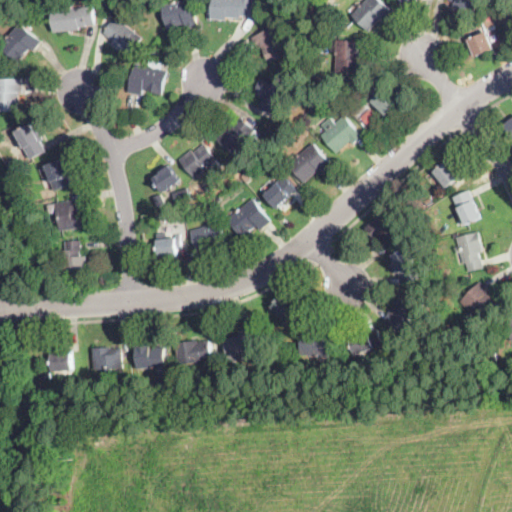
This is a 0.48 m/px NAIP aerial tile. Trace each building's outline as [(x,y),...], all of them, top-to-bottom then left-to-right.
[(192,0),(195,10),(199,25),(188,28),(187,28),(186,24),(169,29),(163,10),(162,6),(184,0),(192,0)] [(256,0),(255,17),(242,15),(241,18),(228,17),(228,20),(211,18),(213,0),(256,0)] [(381,0),(383,2),(383,1),(394,11),(386,20),(383,17),(370,31),(352,15),(366,0),(381,0)] [(482,0),(475,12),(473,14),(472,17),(466,13),(465,14),(454,6),(456,3),(451,0),(482,0)] [(501,14),(500,8),(506,6),(508,12),(501,14)] [(55,33),(52,10),(94,7),(96,24),(87,25),(87,27),(80,28),(81,30),(55,33)] [(293,16),(288,19),(285,14),(290,11),(293,16)] [(138,44),(129,55),(123,51),(122,52),(112,44),(114,41),(105,33),(117,17),(143,38),(138,44)] [(38,46),(35,51),(32,48),(20,62),(1,47),(2,46),(21,23),(43,41),(38,46)] [(278,25),(283,35),(290,32),(296,44),(290,47),(292,52),(270,63),(265,54),(267,53),(263,47),(259,49),(254,38),(278,25)] [(478,57),(477,57),(469,39),(487,31),(495,49),(478,57)] [(366,68),(366,73),(336,73),(337,43),(337,39),(362,40),(361,60),(367,60),(366,68)] [(162,65),(161,69),(169,71),(163,95),(152,93),(152,91),(145,89),(143,95),(130,92),(131,89),(137,63),(149,66),(150,60),(163,63),(162,65)] [(20,110),(0,110),(0,78),(24,78),(24,91),(20,91),(20,110)] [(367,88),(364,89),(361,82),(367,80),(374,78),(377,84),(367,88)] [(279,112),(279,113),(262,109),(265,98),(256,96),(260,79),(286,85),(279,112)] [(400,102),(392,111),(387,116),(373,102),(369,106),(363,100),(367,96),(366,96),(377,84),(379,82),(400,102)] [(363,103),(355,110),(349,104),(357,97),(363,103)] [(375,121),(370,126),(361,118),(370,108),(379,117),(375,121)] [(345,115),(354,125),(364,136),(354,144),(351,141),(338,153),(322,136),(328,131),(323,125),(331,117),(336,123),(345,115)] [(240,116),(256,130),(234,154),(222,144),(217,140),(222,134),(221,132),(230,123),(233,125),(240,116)] [(35,129),(38,127),(44,139),(41,141),(47,151),(32,159),(17,132),(32,123),(35,129)] [(329,167),(323,172),(320,170),(306,183),(290,164),(314,142),(333,164),(329,167)] [(210,149),(219,160),(196,178),(180,159),(193,149),(195,152),(205,144),(210,149)] [(56,190),(55,190),(46,165),(64,158),(73,183),(56,190)] [(451,185),(448,188),(434,171),(435,170),(447,160),(461,177),(451,185)] [(181,182),(164,193),(154,178),(161,173),(160,171),(170,165),(181,182)] [(247,182),(242,174),(247,170),(252,178),(247,182)] [(286,201),(279,208),(265,194),(285,175),(298,190),(286,201)] [(188,200),(178,204),(174,193),(189,189),(192,199),(188,200)] [(470,223),(467,224),(455,197),(471,190),(482,217),(470,223)] [(269,224),(262,230),(258,226),(243,238),(228,218),(254,198),(273,222),(269,224)] [(79,210),(79,211),(81,210),(84,227),(62,231),(60,221),(56,222),(55,216),(60,215),(59,213),(51,214),(49,205),(59,203),(58,203),(77,200),(79,210)] [(193,219),(189,220),(187,214),(188,214),(195,211),(198,218),(193,219)] [(404,232),(395,239),(390,243),(384,235),(375,243),(364,230),(365,229),(386,211),(404,232)] [(207,254),(200,256),(191,230),(219,221),(227,244),(210,249),(211,252),(207,254)] [(480,253),(481,258),(483,258),(485,268),(469,272),(466,260),(464,260),(462,253),(458,254),(457,247),(460,247),(458,237),(480,232),(484,248),(483,248),(484,252),(480,253)] [(179,255),(179,257),(179,259),(167,260),(167,256),(161,257),(159,240),(175,238),(175,234),(183,234),(184,248),(179,249),(180,254),(179,255)] [(81,251),(82,255),(87,255),(88,276),(66,277),(65,276),(64,250),(67,250),(66,241),(81,240),(82,250),(81,251)] [(416,268),(419,276),(420,278),(402,284),(399,273),(396,274),(392,263),(396,262),(394,255),(410,249),(416,268)] [(494,309),(488,315),(482,321),(472,312),(467,318),(456,308),(481,282),(490,290),(487,293),(498,305),(494,309)] [(292,322),(286,327),(282,321),(283,320),(272,307),(279,301),(286,295),(302,313),(292,322)] [(421,307),(418,315),(412,330),(404,326),(402,331),(385,324),(390,311),(394,313),(401,297),(422,306),(421,307)] [(256,350),(258,354),(249,357),(248,354),(245,355),(246,358),(232,363),(226,344),(224,339),(241,334),(240,331),(252,327),(259,349),(256,350)] [(362,353),(357,355),(351,338),(369,332),(377,329),(383,346),(362,353)] [(330,353),(330,354),(301,350),(303,330),(319,332),(319,335),(332,337),(330,353)] [(199,340),(199,342),(211,341),(213,361),(180,365),(178,345),(177,343),(199,340)] [(152,345),(152,347),(165,346),(167,367),(138,369),(137,345),(151,344),(152,345)] [(111,346),(112,348),(123,347),(124,368),(112,369),(112,364),(110,365),(110,367),(106,367),(106,370),(96,370),(95,347),(111,346)] [(54,371),(53,354),(73,352),(74,370),(54,371)]
